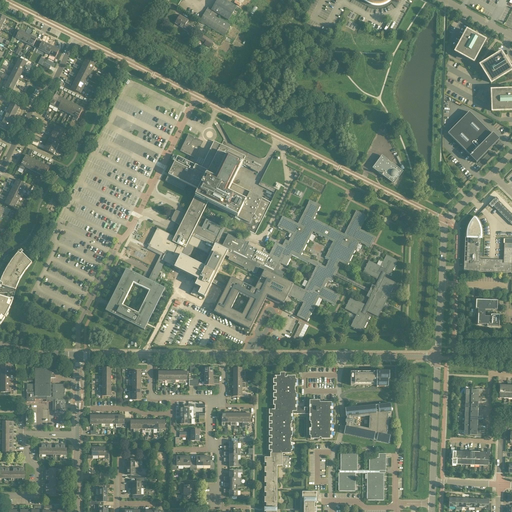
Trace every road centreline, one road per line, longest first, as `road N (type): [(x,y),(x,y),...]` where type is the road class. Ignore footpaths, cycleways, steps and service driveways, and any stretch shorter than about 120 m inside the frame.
road 1 (unclassified): [(445,221),(277,136)]
road 2 (residential): [(0,174),(76,36)]
road 3 (residential): [(331,500),(343,356)]
road 4 (tertiary): [(432,482),(437,356)]
road 5 (tertiary): [(222,355),(343,356)]
